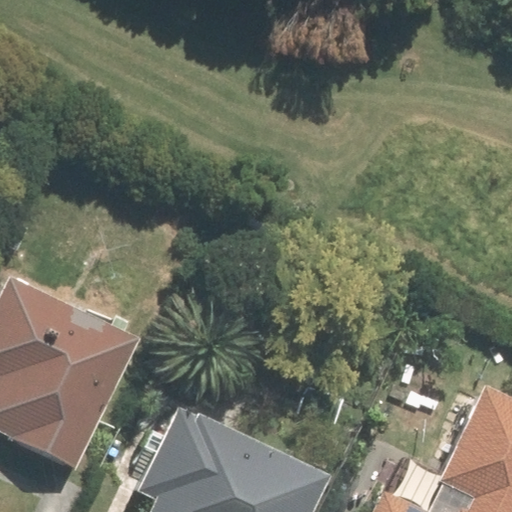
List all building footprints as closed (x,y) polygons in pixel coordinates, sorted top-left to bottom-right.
[(0,162),(20,117),(0,108),(0,162)] [(197,205),(136,178),(118,218),(178,246),(197,205)] [(0,432),(76,468),(137,338),(7,277),(0,291),(0,432)] [(511,511),(511,402),(480,388),(425,508),(380,488),(369,511),(511,511)] [(312,511),(330,475),(179,407),(141,491),(152,496),(144,511),(312,511)]
